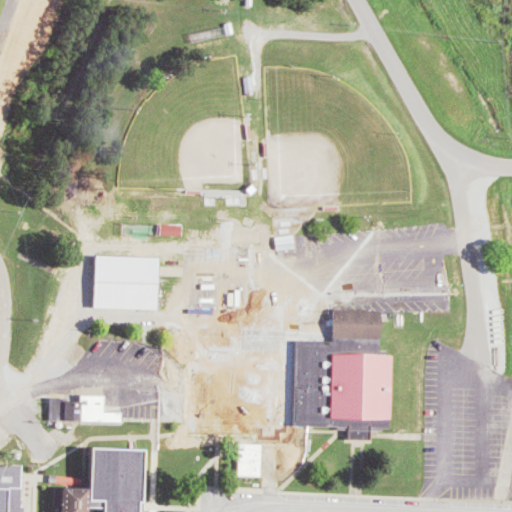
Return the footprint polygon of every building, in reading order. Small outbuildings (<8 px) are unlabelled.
[(162,235),(184,236),(184,224),(162,224),(162,235)] [(93,307),(163,309),(164,266),(165,257),(95,255),(93,307)] [(373,340),(375,340),(375,354),(383,355),(382,428),(367,427),(367,425),(365,425),(365,437),(343,437),(343,425),(294,424),(295,339),(326,340),(327,309),(375,309),(373,340)] [(181,374),(241,375),(240,386),(257,387),(256,415),(240,415),(239,424),(179,422),(181,374)] [(51,398),(51,421),(127,421),(127,411),(110,411),(110,394),(80,394),(80,399),(51,398)] [(264,476),(264,443),(240,442),(240,475),(264,476)] [(5,444),(4,485),(6,485),(6,492),(32,492),(32,471),(25,470),(26,445),(5,444)] [(76,444),(130,446),(128,498),(125,498),(124,511),(88,511),(89,505),(75,504),(75,511),(48,511),(48,483),(75,484),(76,444)]
